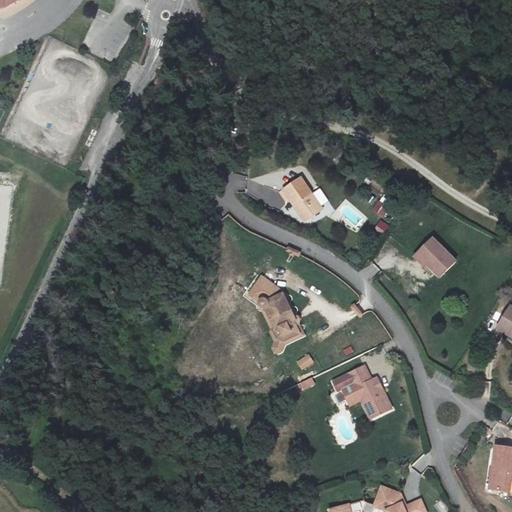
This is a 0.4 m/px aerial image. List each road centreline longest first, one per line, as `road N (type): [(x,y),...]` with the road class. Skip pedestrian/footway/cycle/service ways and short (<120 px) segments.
road 1 (residential): [(421,380),(403,332),(373,289),(234,205),(221,181),(235,134),(228,88),(186,0)]
road 2 (unclassified): [(0,388),(71,251),(174,0)]
road 3 (track): [(511,221),(390,147),(228,88)]
road 4 (residential): [(441,460),(475,409),(421,380)]
